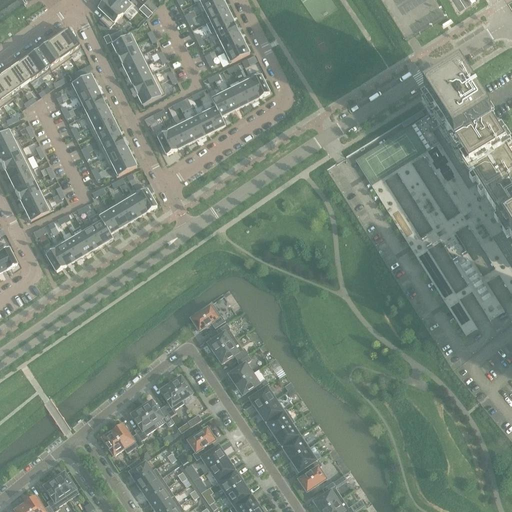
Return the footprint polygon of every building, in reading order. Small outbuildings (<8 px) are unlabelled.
[(124,16),(107,0),(98,9),(105,16),(100,21),(110,30),(124,16)] [(132,7),(125,0),(107,0),(124,16),(132,7)] [(206,13),(224,4),(222,0),(206,0),(201,3),(197,5),(202,15),(206,13)] [(211,23),(229,14),(224,4),(206,13),(211,23)] [(153,15),(144,6),(139,11),(148,20),(153,15)] [(212,36),(235,24),(229,14),(211,23),(207,25),(212,36)] [(451,20),(441,27),(443,30),(454,24),(451,20)] [(240,35),(235,24),(212,36),(214,35),(219,45),(240,35)] [(67,31),(56,38),(71,60),(72,59),(71,57),(80,50),(67,31)] [(245,45),(240,35),(219,45),(224,55),(245,45)] [(109,36),(104,39),(107,46),(113,43),(109,36)] [(136,47),(131,36),(113,45),(118,56),(136,47)] [(56,38),(46,45),(62,67),(71,60),(56,38)] [(46,45),(37,52),(52,73),(62,67),(46,45)] [(250,56),(245,45),(224,55),(230,66),(250,56)] [(144,56),(138,46),(136,47),(118,56),(123,66),(144,56)] [(37,52),(27,59),(41,78),(50,72),(51,74),(52,73),(37,52)] [(149,66),(144,56),(123,66),(128,77),(149,66)] [(27,59),(17,66),(31,85),(41,78),(27,59)] [(17,66),(7,73),(21,92),(22,91),(21,90),(29,84),(30,86),(31,85),(17,66)] [(133,87),(156,76),(156,75),(153,76),(149,66),(128,77),(133,87)] [(270,95),(259,72),(251,76),(249,77),(260,100),(270,95)] [(7,73),(0,77),(0,83),(13,101),(12,99),(21,92),(7,73)] [(91,76),(71,86),(76,97),(96,87),(91,76)] [(138,97),(161,86),(156,76),(133,87),(138,97)] [(260,100),(249,77),(239,82),(241,86),(250,105),(260,100)] [(0,83),(0,104),(3,108),(13,101),(0,83)] [(465,84),(444,96),(428,107),(511,239),(511,163),(505,152),(507,151),(465,84)] [(144,108),(166,96),(161,86),(138,97),(144,108)] [(241,86),(232,91),(241,110),(250,105),(241,86)] [(96,87),(76,97),(81,107),(101,97),(96,87)] [(232,91),(231,89),(221,94),(231,114),(241,110),(232,91)] [(231,114),(221,94),(211,99),(226,128),(226,127),(222,119),(231,114)] [(101,97),(81,107),(86,117),(84,118),(107,107),(102,97),(101,97)] [(226,128),(211,99),(215,108),(206,112),(216,133),(226,128)] [(107,107),(84,118),(89,129),(112,117),(107,107)] [(216,133),(206,112),(196,117),(197,119),(206,137),(216,133)] [(112,117),(89,129),(94,139),(117,128),(112,117)] [(197,142),(206,137),(197,119),(188,124),(197,142)] [(178,129),(176,124),(166,129),(177,152),(187,147),(178,129)] [(187,147),(197,142),(188,124),(178,129),(187,147)] [(117,128),(94,139),(99,149),(122,138),(117,128)] [(177,152),(166,129),(162,131),(156,134),(167,157),(177,152)] [(10,131),(0,135),(0,148),(17,140),(15,141),(10,131)] [(122,138),(99,149),(104,159),(127,148),(122,138)] [(17,140),(0,148),(0,161),(22,150),(17,140)] [(127,148),(104,159),(109,170),(132,158),(127,148)] [(22,150),(0,161),(0,162),(4,172),(5,172),(27,161),(22,150)] [(132,158),(109,170),(112,169),(117,179),(137,169),(132,158)] [(27,161),(5,172),(10,182),(32,171),(27,161)] [(32,171),(10,182),(15,192),(37,181),(32,171)] [(15,192),(20,202),(40,192),(35,182),(38,181),(37,181),(15,192)] [(145,187),(135,192),(148,214),(158,208),(145,187)] [(40,192),(20,202),(25,213),(48,201),(47,201),(45,202),(40,192)] [(136,197),(128,202),(139,220),(148,214),(135,192),(134,193),(136,197)] [(48,201),(25,213),(30,223),(53,212),(48,201)] [(128,202),(119,208),(129,225),(139,220),(128,202)] [(291,208),(287,202),(282,205),(286,211),(291,208)] [(119,208),(110,213),(120,231),(129,225),(119,208)] [(110,213),(100,219),(101,221),(102,223),(103,223),(111,236),(120,231),(110,213)] [(101,221),(92,226),(104,246),(114,240),(111,236),(103,223),(102,223),(101,221)] [(90,223),(81,229),(95,251),(104,246),(92,226),(90,223)] [(47,235),(44,229),(33,234),(36,240),(47,235)] [(81,229),(72,234),(74,237),(85,257),(95,251),(81,229)] [(64,241),(63,241),(76,263),(85,257),(74,237),(65,242),(64,241)] [(63,241),(54,246),(67,268),(76,263),(63,241)] [(6,245),(0,247),(0,259),(6,272),(17,267),(6,245)] [(54,246),(44,252),(57,274),(67,268),(54,246)] [(211,309),(192,321),(200,333),(207,328),(207,329),(212,325),(215,331),(226,323),(222,317),(218,320),(211,309)] [(220,337),(208,345),(215,355),(214,356),(215,356),(236,341),(230,332),(231,331),(227,325),(217,333),(220,337)] [(236,341),(215,356),(215,357),(219,362),(219,363),(220,363),(222,366),(235,358),(238,363),(248,357),(249,356),(245,350),(243,351),(236,341)] [(248,357),(238,363),(238,364),(241,369),(229,376),(236,386),(235,387),(253,375),(247,366),(252,362),(248,357)] [(253,375),(235,387),(236,388),(240,393),(240,395),(241,394),(243,397),(256,389),(259,394),(268,389),(270,387),(259,371),(253,375)] [(172,385),(171,386),(183,403),(193,396),(190,391),(191,390),(190,389),(186,384),(186,383),(185,383),(182,379),(172,385)] [(164,390),(161,392),(169,405),(164,409),(171,419),(177,415),(175,412),(185,405),(183,403),(171,386),(172,385),(171,385),(170,385),(170,386),(165,389),(164,390)] [(268,389),(259,394),(250,400),(253,405),(253,406),(254,407),(259,413),(276,401),(268,389)] [(276,401),(259,413),(263,419),(262,419),(263,421),(264,421),(266,424),(265,425),(266,426),(287,411),(284,413),(276,401)] [(143,409),(142,409),(156,431),(166,424),(169,429),(175,425),(171,419),(164,409),(159,412),(153,403),(143,409)] [(135,414),(132,416),(140,429),(135,433),(137,436),(142,443),(148,439),(147,437),(156,431),(142,409),(143,409),(142,408),(141,409),(141,410),(136,413),(134,414),(135,414)] [(287,411),(266,426),(267,426),(270,430),(269,430),(270,431),(271,431),(275,437),(295,424),(287,411)] [(199,417),(188,424),(192,429),(202,422),(199,417)] [(295,424),(275,437),(279,443),(279,444),(279,445),(280,445),(282,449),(282,450),(300,438),(293,426),(295,424)] [(124,426),(113,433),(125,451),(124,451),(127,455),(137,449),(138,450),(144,446),(142,443),(137,436),(132,439),(124,426)] [(178,430),(171,436),(174,441),(182,436),(178,430)] [(208,430),(189,443),(196,454),(193,456),(197,462),(202,459),(208,455),(204,450),(209,447),(209,446),(215,442),(208,430)] [(105,439),(103,440),(107,446),(107,447),(110,452),(114,458),(124,451),(125,451),(113,433),(111,435),(110,433),(104,437),(105,439)] [(300,438),(282,450),(282,451),(283,450),(291,461),(308,450),(300,438)] [(222,453),(219,448),(208,455),(202,459),(210,472),(228,460),(223,454),(224,454),(223,452),(222,453)] [(308,450),(291,461),(299,474),(308,468),(317,462),(308,450)] [(186,459),(181,462),(183,467),(189,463),(186,459)] [(232,466),(228,460),(210,472),(218,484),(237,472),(236,471),(235,472),(233,468),(233,467),(232,466)] [(140,461),(129,468),(133,473),(143,466),(140,461)] [(318,461),(317,462),(308,468),(311,474),(306,477),(300,482),(308,493),(326,481),(319,470),(322,468),(318,461)] [(133,473),(130,475),(135,481),(137,484),(157,471),(156,470),(152,473),(146,464),(143,466),(133,473)] [(191,466),(185,470),(193,483),(199,479),(191,466)] [(157,471),(137,484),(139,487),(143,493),(163,480),(157,471)] [(237,472),(218,484),(226,496),(244,484),(240,478),(239,477),(236,473),(237,472)] [(55,481),(69,502),(79,495),(74,487),(74,486),(73,485),(70,480),(69,479),(68,479),(65,474),(55,481)] [(48,486),(45,488),(53,501),(47,504),(49,507),(52,511),(58,511),(60,511),(59,509),(69,502),(55,481),(55,480),(54,481),(49,485),(48,485),(47,485),(48,486)] [(163,480),(143,493),(147,499),(149,502),(169,489),(163,480)] [(226,496),(234,508),(253,496),(252,495),(251,496),(249,492),(248,490),(244,484),(226,496)] [(314,504),(319,511),(324,511),(342,500),(336,490),(337,489),(333,484),(323,491),(326,496),(314,504)] [(169,489),(149,502),(151,505),(155,511),(175,498),(169,489)] [(234,508),(230,511),(254,511),(260,509),(256,503),(256,502),(255,501),(252,497),(253,497),(253,496),(234,508)] [(36,498),(26,505),(30,511),(52,511),(49,507),(44,510),(36,498)] [(175,498),(155,511),(172,511),(181,507),(175,498)] [(353,511),(351,508),(349,510),(342,500),(324,511),(353,511)]
